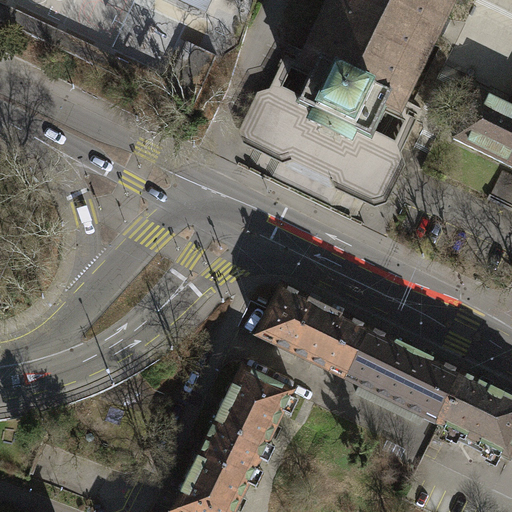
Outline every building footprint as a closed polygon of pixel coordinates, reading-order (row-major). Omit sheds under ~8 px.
[(177,0),(201,11),(206,0),(177,0)] [(332,0),(301,65),(314,71),(299,104),(314,111),(309,120),(351,140),(355,132),(370,139),(386,106),(400,113),(453,0),(332,0)] [(169,81),(0,1),(0,21),(192,111),(218,56),(187,42),(169,81)] [(511,105),(476,88),(452,139),(511,166),(511,105)] [(511,175),(503,171),(489,199),(511,210),(511,175)] [(257,335),(343,377),(368,327),(281,286),(257,335)] [(422,414),(438,423),(463,373),(368,327),(343,377),(360,386),(357,393),(418,423),(422,414)] [(205,439),(256,464),(292,391),(240,366),(205,439)] [(511,449),(511,397),(463,373),(438,423),(453,430),(450,435),(491,456),(494,450),(508,457),(511,449)] [(233,511),(256,464),(205,439),(169,511),(233,511)]
